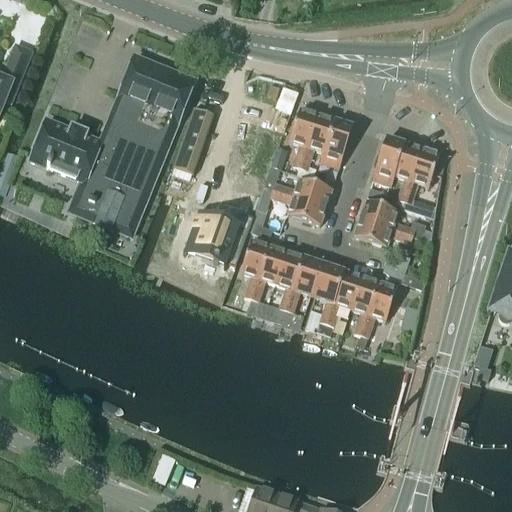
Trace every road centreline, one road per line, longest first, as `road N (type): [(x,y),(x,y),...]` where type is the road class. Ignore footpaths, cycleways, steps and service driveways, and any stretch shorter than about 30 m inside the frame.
road 1 (secondary): [(413,493),(507,137)]
road 2 (secondary): [(460,69),(243,46),(126,0)]
road 3 (tertiary): [(155,511),(0,437)]
